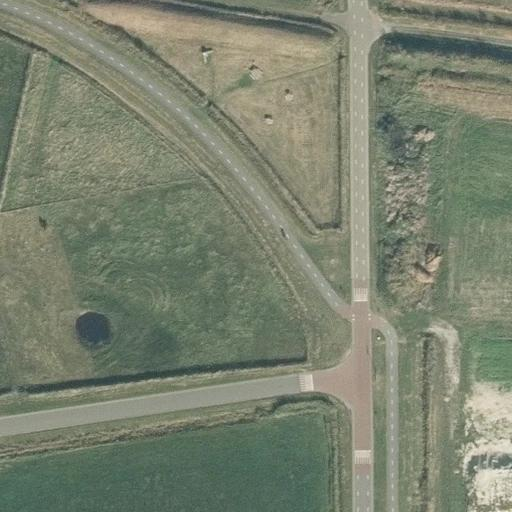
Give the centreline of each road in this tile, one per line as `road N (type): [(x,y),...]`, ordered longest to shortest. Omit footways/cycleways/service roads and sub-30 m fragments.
road 1 (unclassified): [(365,385),(355,0)]
road 2 (tertiary): [(365,385),(310,385),(0,431)]
road 3 (track): [(359,30),(511,41)]
road 4 (tertiary): [(365,511),(365,385)]
